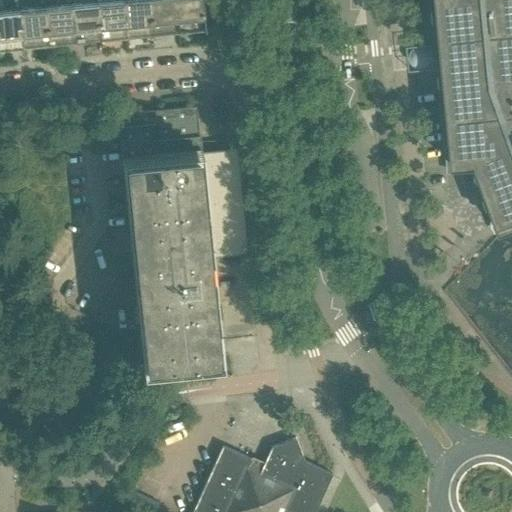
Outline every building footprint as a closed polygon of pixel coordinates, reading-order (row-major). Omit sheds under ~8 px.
[(116,38),(126,37),(122,0),(114,0),(97,2),(100,39),(116,37),(116,38)] [(136,35),(152,33),(148,0),(122,0),(126,37),(136,36),(136,35)] [(168,32),(178,32),(174,0),(148,0),(152,33),(168,32)] [(174,0),(178,32),(188,31),(188,30),(204,28),(204,29),(206,29),(205,24),(202,0),(174,0)] [(511,0),(439,0),(445,56),(456,165),(478,163),(499,219),(511,214),(511,0)] [(85,40),(100,39),(97,2),(71,4),(75,42),(84,41),(85,40)] [(64,43),(75,42),(71,4),(45,7),(49,44),(64,42),(64,43)] [(33,45),(49,44),(45,7),(19,10),(23,47),(33,46),(33,45)] [(13,48),(23,47),(19,10),(0,11),(0,48),(13,47),(13,48)] [(143,365),(212,358),(222,357),(197,106),(117,114),(139,330),(140,340),(141,348),(143,365)] [(321,469),(305,462),(296,438),(272,447),(264,465),(223,447),(193,511),(315,511),(332,475),(321,469)] [(130,504),(146,511),(154,511),(158,503),(136,493),(130,504)]
